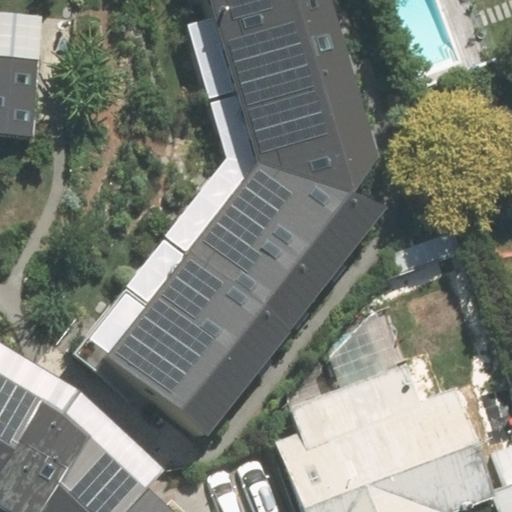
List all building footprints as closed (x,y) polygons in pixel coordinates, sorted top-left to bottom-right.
[(76,338),(201,430),(375,197),(341,181),(371,146),(326,0),(201,0),(203,4),(183,9),(221,145),(76,338)] [(38,48),(0,44),(0,125),(30,129),(38,48)] [(0,511),(166,511),(131,482),(126,477),(141,457),(50,375),(0,344),(0,511)] [(261,423),(294,511),(491,511),(484,492),(433,358),(261,423)] [(511,511),(511,444),(487,453),(499,486),(484,492),(491,511),(511,511)]
